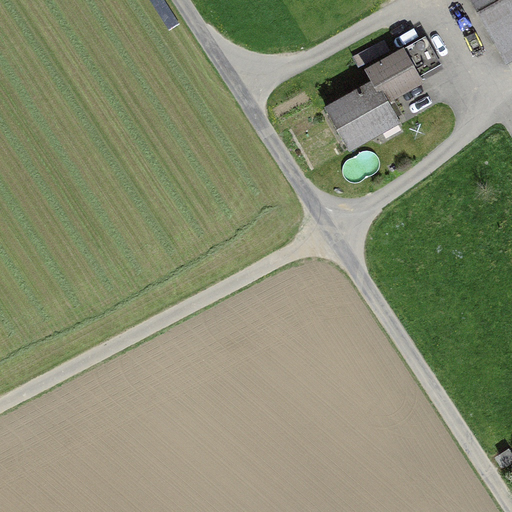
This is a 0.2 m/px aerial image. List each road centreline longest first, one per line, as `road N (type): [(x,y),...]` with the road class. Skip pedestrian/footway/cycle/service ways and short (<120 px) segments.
road 1 (unclassified): [(506,511),(170,0)]
road 2 (track): [(0,395),(314,227)]
